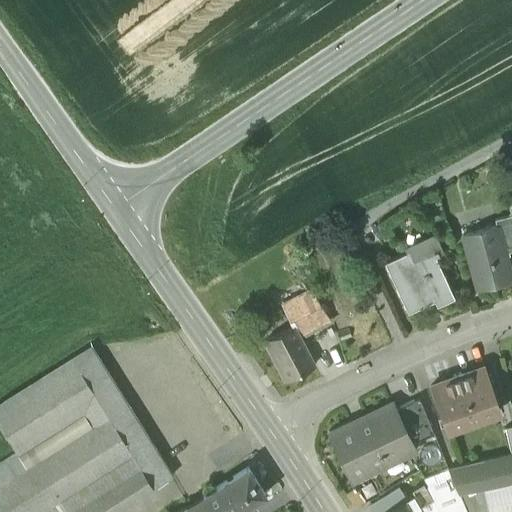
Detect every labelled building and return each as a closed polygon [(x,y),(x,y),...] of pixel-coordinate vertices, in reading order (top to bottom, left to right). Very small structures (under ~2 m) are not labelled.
[(511,214),(496,219),(498,225),(499,225),(505,248),(511,245),(511,214)] [(498,225),(464,234),(478,288),(511,278),(511,274),(505,248),(499,225),(498,225)] [(408,250),(385,261),(408,311),(434,299),(437,304),(455,296),(434,251),(413,261),(408,250)] [(311,289),(281,305),(292,326),(294,325),(300,336),(324,323),(321,318),(325,315),(311,289)] [(292,326),(266,341),(286,379),(315,364),(300,336),(294,325),(292,326)] [(116,511),(172,477),(91,348),(0,404),(0,428),(15,452),(0,461),(0,511),(116,511)] [(484,366),(430,386),(443,423),(498,403),(484,366)] [(419,397),(395,408),(411,442),(433,431),(419,397)] [(391,400),(328,430),(351,480),(414,450),(411,442),(395,408),(391,400)] [(511,424),(503,426),(508,448),(511,446),(511,424)] [(511,449),(447,465),(448,467),(457,490),(511,478),(511,449)] [(247,466),(181,508),(183,511),(235,511),(245,506),(249,511),(257,506),(253,500),(265,493),(247,466)] [(466,511),(457,490),(448,467),(423,476),(427,487),(433,497),(432,498),(437,511),(466,511)] [(511,478),(457,490),(466,511),(497,511),(511,508),(511,478)] [(427,487),(405,500),(411,510),(432,498),(433,497),(427,487)] [(405,500),(384,511),(411,511),(411,510),(405,500)]
